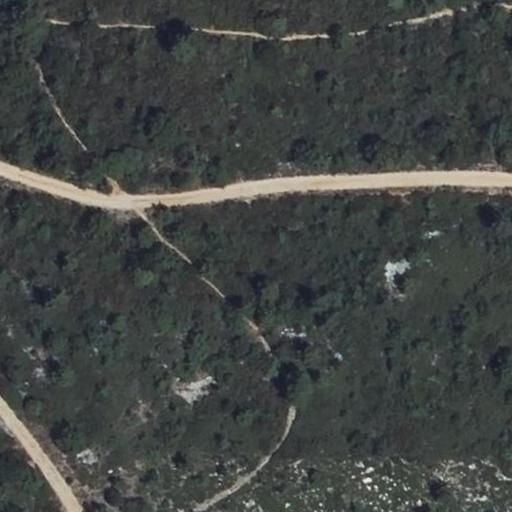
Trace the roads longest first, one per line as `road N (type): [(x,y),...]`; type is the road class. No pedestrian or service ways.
road 1 (track): [(511,181),(341,185),(119,205),(0,163)]
road 2 (track): [(0,390),(76,511)]
